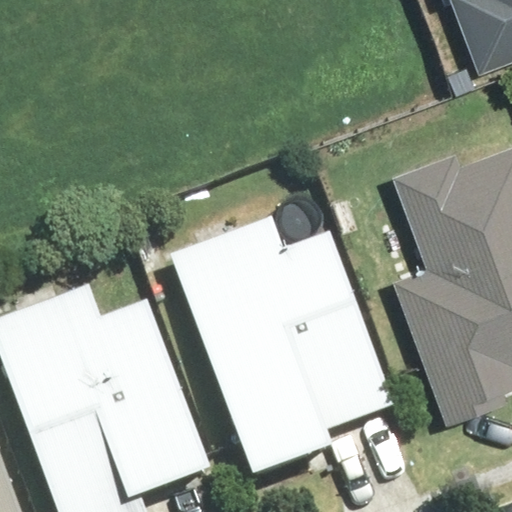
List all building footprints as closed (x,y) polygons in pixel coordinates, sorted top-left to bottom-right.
[(511,0),(453,0),(477,63),(511,50),(511,0)] [(511,149),(469,165),(466,154),(402,177),(434,265),(402,277),(457,427),(511,406),(511,149)] [(178,260),(263,480),(340,450),(335,435),(405,408),(339,237),(295,254),(281,221),(178,260)] [(15,324),(0,329),(0,343),(63,511),(163,511),(161,505),(223,481),(159,309),(107,328),(95,294),(53,310),(47,293),(8,307),(15,324)] [(0,511),(28,511),(0,438),(0,511)]
